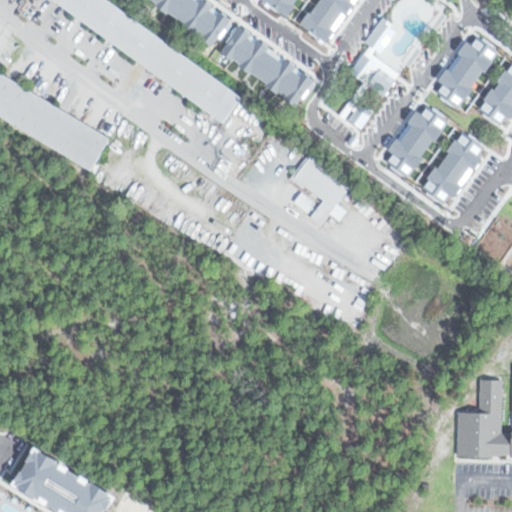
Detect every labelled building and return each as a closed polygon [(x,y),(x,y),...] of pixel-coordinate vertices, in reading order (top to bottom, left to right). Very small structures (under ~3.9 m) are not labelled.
[(238,95),(106,0),(51,0),(220,122),(238,95)] [(445,0),(429,24),(435,28),(455,0),(445,0)] [(223,39),(230,44),(253,10),(247,6),(223,39)] [(446,49),(454,55),(482,17),(474,11),(446,49)] [(255,58),(264,64),(290,25),(281,19),(255,58)] [(479,62),(487,66),(506,36),(498,31),(479,62)] [(282,75),(287,79),(309,48),(304,44),(282,75)] [(334,66),(326,61),(303,95),(312,101),(334,66)] [(0,116),(88,170),(108,137),(0,71),(0,116)] [(339,120),(355,92),(347,87),(330,115),(339,120)] [(380,111),(373,107),(355,133),(361,138),(380,111)] [(410,126),(402,120),(372,159),(380,165),(410,126)] [(435,141),(427,135),(405,170),(413,175),(435,141)] [(464,158),(455,151),(428,190),(437,196),(464,158)] [(293,178),(324,200),(312,217),(323,225),(332,213),(342,220),(349,211),(340,205),(353,186),(309,155),(293,178)] [(464,209),(484,179),(477,174),(457,204),(464,209)] [(316,204),(304,193),(297,201),(309,212),(316,204)] [(505,198),(496,193),(476,230),(486,235),(505,198)] [(459,456),(511,456),(511,432),(504,432),(505,380),(482,380),(481,413),(460,412),(459,456)] [(0,508),(4,511),(8,511),(39,481),(32,475),(0,508)]
